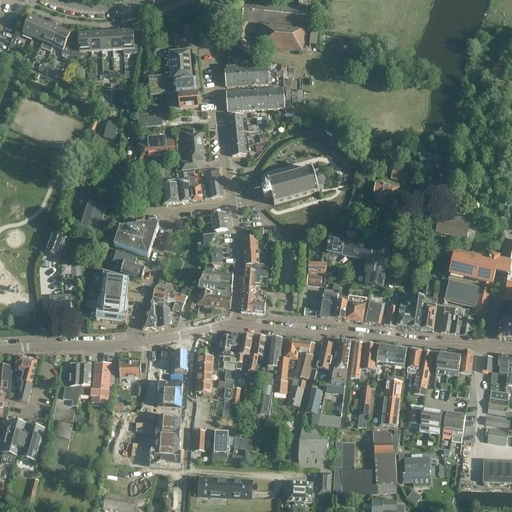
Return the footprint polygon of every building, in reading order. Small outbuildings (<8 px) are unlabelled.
[(305,30),(307,9),(245,3),(243,23),(260,24),(258,48),(303,53),(305,30)] [(313,30),(315,10),(307,9),(305,30),(313,30)] [(33,38),(40,22),(30,17),(23,34),(33,38)] [(43,43),(50,26),(40,22),(33,38),(43,43)] [(53,47),(60,30),(50,26),(43,43),(53,47)] [(64,51),(70,36),(71,35),(60,30),(53,47),(64,51)] [(135,50),(134,32),(123,33),(123,51),(135,50)] [(318,45),(319,33),(311,32),(310,44),(318,45)] [(113,51),(112,33),(101,34),(102,52),(113,51)] [(123,51),(123,33),(112,33),(113,51),(123,51)] [(91,53),(90,34),(79,35),(80,53),(91,53)] [(102,52),(101,34),(90,34),(91,53),(102,52)] [(167,54),(167,47),(153,48),(154,56),(155,55),(156,60),(161,59),(160,55),(167,54)] [(193,81),(190,52),(169,54),(172,80),(172,83),(178,82),(193,81)] [(269,76),(268,68),(268,66),(254,67),(254,77),(269,76)] [(240,77),(240,67),(225,68),(226,78),(240,77)] [(254,77),(254,67),(240,67),(240,77),(254,77)] [(289,91),(288,78),(288,72),(287,72),(287,68),(282,67),(281,72),(283,72),(284,87),(286,87),(286,91),(289,91)] [(269,86),(269,76),(254,77),(255,87),(269,86)] [(241,87),(240,77),(226,78),(227,88),(241,87)] [(255,87),(254,77),(240,77),(241,87),(255,87)] [(180,94),(178,82),(172,83),(172,80),(150,82),(151,97),(180,94)] [(196,81),(193,81),(178,82),(180,94),(180,96),(197,94),(196,81)] [(284,97),(284,90),(270,91),(270,101),(284,100),(284,97)] [(256,101),(255,91),(241,92),(242,102),(256,101)] [(270,101),(270,91),(255,91),(256,101),(270,101)] [(304,103),(303,91),(298,92),(292,93),(292,103),(304,103)] [(242,102),(241,92),(227,93),(227,103),(242,102)] [(198,108),(197,94),(180,96),(176,96),(177,110),(198,108)] [(285,108),(284,100),(270,101),(271,111),(285,110),(285,108)] [(257,111),(256,101),(242,102),(242,112),(257,111)] [(271,111),(270,101),(256,101),(257,111),(271,111)] [(242,112),(242,102),(227,103),(228,113),(242,112)] [(169,116),(169,108),(156,109),(156,117),(169,116)] [(243,126),(242,116),(228,118),(229,128),(243,126)] [(162,126),(162,117),(138,119),(139,128),(162,126)] [(244,136),(243,126),(229,128),(230,138),(244,136)] [(205,162),(203,147),(204,147),(203,146),(202,146),(201,142),(203,142),(203,141),(202,133),(195,134),(195,133),(193,133),(193,134),(186,135),(189,162),(181,163),(182,171),(198,170),(197,163),(205,162)] [(245,146),(244,136),(230,138),(231,148),(245,146)] [(176,160),(174,140),(139,143),(141,163),(176,160)] [(246,156),(245,146),(231,148),(232,157),(246,156)] [(420,162),(442,166),(444,153),(422,149),(420,162)] [(324,189),(323,187),(326,182),(324,176),(319,173),(319,171),(313,173),(313,171),(313,170),(311,170),(269,182),(268,182),(268,184),(270,191),(263,193),(265,200),(272,198),(274,204),(274,205),(274,206),(276,206),(318,194),(319,194),(319,192),(318,190),(324,189)] [(220,181),(219,171),(211,173),(212,182),(220,181)] [(394,171),(392,179),(406,182),(408,174),(394,171)] [(196,183),(194,172),(187,173),(189,184),(189,187),(198,186),(198,183),(196,183)] [(153,184),(152,176),(140,177),(140,186),(153,184)] [(220,181),(212,182),(204,184),(206,193),(204,193),(206,200),(205,200),(205,201),(223,198),(220,181)] [(192,203),(189,187),(189,184),(184,185),(178,186),(181,204),(192,203)] [(181,204),(178,186),(178,185),(176,186),(166,187),(161,188),(164,207),(181,204)] [(202,197),(200,186),(198,186),(189,187),(192,203),(202,201),(202,197)] [(396,209),(399,190),(397,190),(397,187),(391,186),(390,188),(377,186),(375,196),(378,197),(376,205),(396,209)] [(107,222),(103,221),(106,209),(89,204),(80,233),(97,238),(99,233),(103,234),(107,222)] [(216,233),(228,231),(226,214),(211,216),(212,224),(209,225),(211,236),(201,237),(202,246),(212,249),(219,235),(216,236),(216,233)] [(466,240),(470,221),(440,215),(436,234),(466,240)] [(149,259),(159,227),(155,224),(121,228),(115,248),(149,259)] [(58,258),(66,238),(53,233),(45,253),(58,258)] [(356,260),(360,241),(353,240),(331,235),(329,236),(329,241),(328,244),(329,246),(328,252),(327,255),(342,258),(342,257),(356,260)] [(388,263),(392,243),(392,242),(375,239),(354,235),(353,240),(360,241),(356,260),(368,262),(367,265),(370,265),(374,266),(375,260),(388,263)] [(258,258),(257,240),(243,240),(244,258),(258,258)] [(327,255),(328,252),(329,246),(328,244),(329,241),(319,240),(319,245),(322,245),(321,264),(327,264),(327,255)] [(145,269),(135,266),(137,258),(117,251),(113,262),(124,266),(121,274),(141,280),(142,281),(146,269),(145,269)] [(222,264),(222,252),(212,252),(212,264),(222,264)] [(485,320),(496,273),(506,275),(505,286),(507,286),(505,300),(511,301),(511,257),(511,266),(499,264),(499,260),(492,258),(491,261),(490,260),(489,263),(488,263),(489,260),(481,258),(481,261),(455,255),(448,282),(450,283),(448,289),(447,289),(445,295),(447,295),(445,302),(447,302),(474,309),(472,317),(485,320)] [(259,265),(258,258),(244,258),(245,266),(246,266),(246,272),(266,273),(267,265),(259,265)] [(383,289),(388,263),(375,260),(374,266),(370,265),(367,265),(366,274),(368,275),(366,286),(370,287),(383,289)] [(327,264),(321,264),(309,263),(309,274),(326,274),(327,264)] [(80,264),(71,265),(72,279),(81,278),(81,274),(80,264)] [(204,279),(206,273),(213,274),(213,270),(205,269),(201,278),(204,279)] [(262,298),(262,292),(258,292),(255,292),(256,287),(267,288),(268,273),(266,273),(246,272),(245,272),(243,297),(241,314),(253,315),(255,297),(262,298)] [(126,325),(127,314),(125,314),(129,280),(104,273),(100,308),(100,311),(97,311),(96,321),(126,325)] [(234,276),(213,274),(206,273),(204,279),(198,290),(201,290),(212,292),(232,296),(234,276)] [(321,282),(322,278),(308,277),(307,287),(321,288),(321,282)] [(438,300),(442,282),(428,280),(425,300),(424,307),(436,309),(438,300)] [(345,322),(348,299),(350,299),(351,292),(351,288),(340,286),(338,295),(339,296),(335,321),(345,322)] [(171,303),(174,294),(156,288),(153,299),(158,300),(165,302),(171,303)] [(230,311),(232,299),(211,296),(212,292),(201,290),(197,306),(230,311)] [(335,321),(339,296),(338,295),(324,293),(321,312),(321,317),(320,319),(335,321)] [(184,305),(188,298),(174,294),(171,303),(176,303),(184,305)] [(397,329),(401,305),(402,295),(397,295),(394,309),(388,308),(385,328),(397,329)] [(265,316),(266,298),(262,298),(255,297),(253,315),(265,316)] [(57,299),(50,299),(50,305),(52,321),(73,319),(71,303),(71,298),(64,298),(61,298),(57,299)] [(420,331),(424,307),(425,300),(413,298),(413,300),(409,330),(420,331)] [(363,325),(366,307),(367,301),(355,299),(350,299),(348,299),(345,322),(363,325)] [(409,330),(413,300),(406,300),(405,305),(401,305),(397,329),(409,330)] [(381,327),(385,306),(385,302),(379,301),(378,304),(368,302),(363,325),(381,327)] [(158,330),(157,310),(157,306),(150,307),(143,331),(158,330)] [(181,314),(183,308),(175,306),(173,311),(181,314)] [(461,337),(465,310),(465,307),(457,306),(457,308),(456,315),(454,314),(451,335),(461,337)] [(433,333),(436,309),(424,307),(420,331),(420,332),(433,333)] [(451,335),(454,314),(456,315),(457,308),(444,308),(443,313),(450,314),(450,317),(443,316),(441,334),(451,335)] [(171,329),(170,309),(157,310),(158,330),(171,329)] [(511,317),(511,315),(511,310),(504,309),(502,315),(511,317)] [(321,317),(321,312),(317,311),(316,311),(306,310),(305,310),(305,311),(305,316),(304,317),(305,317),(315,318),(316,318),(316,317),(316,316),(321,317)] [(471,337),(473,321),(473,318),(471,318),(472,314),(469,313),(469,311),(465,310),(461,337),(471,338),(472,337),(471,337)] [(511,341),(511,321),(501,320),(498,340),(511,341)] [(230,358),(231,348),(235,348),(238,346),(240,335),(232,335),(232,338),(221,337),(220,357),(225,358),(224,363),(225,363),(224,370),(227,371),(225,380),(234,382),(236,370),(237,363),(238,359),(230,358)] [(250,357),(253,337),(242,336),(239,355),(243,356),(250,357)] [(255,372),(257,357),(265,358),(268,339),(255,337),(251,356),(248,371),(249,371),(248,380),(256,381),(257,372),(255,372)] [(269,417),(276,369),(277,369),(278,364),(280,364),(281,360),(283,341),(271,339),(267,368),(260,415),(269,417)] [(299,353),(300,343),(284,341),(281,360),(290,361),(297,362),(299,353)] [(345,389),(351,343),(339,342),(339,347),(335,346),(333,355),(335,356),(333,370),(332,370),(332,372),(329,373),(329,375),(326,376),(324,383),(327,383),(327,386),(345,389)] [(308,381),(313,357),(316,345),(300,343),(299,353),(306,354),(305,356),(299,355),(294,379),(308,381)] [(329,371),(333,355),(335,346),(329,345),(328,344),(326,343),(324,344),(322,344),(317,368),(329,371)] [(362,362),(364,345),(355,344),(353,361),(362,362)] [(374,372),(377,346),(365,345),(364,345),(362,362),(361,371),(374,372)] [(385,367),(388,348),(379,347),(377,364),(384,365),(384,367),(385,367)] [(394,377),(395,369),(398,349),(388,348),(385,367),(388,368),(388,372),(385,371),(384,376),(394,377)] [(404,370),(407,351),(398,349),(395,369),(397,369),(398,367),(402,368),(402,370),(404,370)] [(419,371),(422,353),(411,351),(407,379),(410,380),(411,375),(416,376),(417,371),(419,371)] [(471,376),(474,353),(462,352),(459,374),(459,379),(464,380),(465,375),(471,376)] [(425,397),(433,354),(422,353),(419,371),(417,371),(416,376),(411,375),(410,380),(408,393),(414,394),(413,395),(425,397)] [(175,354),(175,374),(187,374),(188,354),(175,354)] [(447,377),(450,356),(438,355),(436,375),(447,377)] [(150,361),(147,381),(159,383),(160,371),(173,368),(170,356),(150,361)] [(213,367),(213,357),(199,356),(198,366),(213,367)] [(458,378),(461,358),(450,356),(447,377),(458,378)] [(507,377),(510,357),(499,356),(498,368),(493,368),(491,385),(498,385),(499,376),(507,377)] [(33,386),(39,362),(17,357),(15,365),(17,366),(15,372),(18,373),(17,378),(22,380),(20,384),(22,385),(17,401),(28,404),(33,385),(33,386)] [(492,374),(493,366),(493,360),(483,359),(481,373),(492,374)] [(290,361),(281,360),(280,364),(278,364),(277,369),(276,382),(275,382),(273,395),(287,397),(289,383),(287,383),(290,361)] [(360,381),(361,371),(362,362),(353,361),(351,380),(360,381)] [(141,379),(141,363),(120,364),(120,377),(120,380),(127,380),(132,380),(141,379)] [(90,393),(91,367),(91,366),(91,365),(81,366),(80,379),(80,393),(90,393)] [(114,392),(116,366),(111,366),(111,365),(95,365),(92,404),(101,405),(101,406),(108,406),(109,392),(114,392)] [(9,398),(13,367),(0,366),(0,418),(2,418),(5,397),(9,398)] [(80,393),(80,379),(81,366),(71,366),(71,367),(70,393),(76,393),(80,393)] [(212,376),(213,367),(198,366),(197,375),(212,376)] [(212,385),(212,376),(197,375),(197,384),(212,385)] [(299,409),(304,390),(306,383),(293,380),(287,406),(299,409)] [(369,417),(369,416),(371,399),(373,382),(364,381),(361,416),(368,417),(369,417)] [(233,390),(234,383),(225,382),(224,389),(233,390)] [(400,401),(403,384),(387,382),(385,400),(400,401)] [(211,394),(212,385),(197,384),(196,393),(204,394),(211,394)] [(159,385),(158,396),(182,398),(183,386),(180,386),(174,386),(168,385),(159,385)] [(508,403),(509,394),(492,392),(493,388),(490,388),(490,392),(491,392),(490,400),(508,403)] [(238,405),(240,390),(234,389),(232,404),(238,405)] [(317,415),(322,393),(311,390),(306,413),(313,415),(317,416),(317,415)] [(158,396),(158,408),(182,410),(182,398),(158,396)] [(399,411),(400,401),(385,400),(384,406),(383,409),(399,411)] [(505,417),(507,408),(508,403),(490,400),(487,414),(505,417)] [(123,412),(124,404),(113,403),(113,411),(123,412)] [(73,424),(75,412),(55,409),(53,421),(73,424)] [(398,420),(399,411),(383,409),(383,412),(382,418),(398,420)] [(429,435),(433,412),(423,410),(419,433),(429,435)] [(420,426),(422,412),(419,412),(415,411),(411,411),(409,425),(420,426)] [(439,436),(443,414),(433,412),(429,435),(439,436)] [(452,438),(456,416),(446,414),(442,437),(452,438)] [(317,429),(318,426),(320,417),(320,416),(317,415),(317,416),(313,415),(310,429),(317,429)] [(366,430),(368,417),(361,416),(359,429),(366,430)] [(461,445),(466,417),(456,416),(452,438),(451,443),(461,445)] [(340,429),(341,420),(320,417),(318,426),(340,429)] [(158,418),(157,430),(181,432),(182,420),(158,418)] [(397,429),(398,420),(382,418),(382,422),(381,426),(381,427),(397,429)] [(509,430),(510,422),(487,418),(485,426),(509,430)] [(17,457),(26,425),(11,421),(2,453),(17,457)] [(70,441),(73,425),(55,422),(52,437),(53,437),(51,447),(68,450),(70,441)] [(36,462),(44,430),(26,425),(17,457),(36,462)] [(317,429),(310,429),(302,428),(298,461),(300,470),(330,472),(331,460),(327,460),(329,431),(317,429)] [(157,430),(156,442),(180,443),(181,432),(157,430)] [(506,447),(508,433),(490,430),(487,444),(506,447)] [(204,453),(206,433),(196,432),(195,452),(204,453)] [(399,442),(400,437),(391,436),(391,434),(373,432),(374,443),(399,442)] [(227,455),(229,434),(216,434),(215,454),(227,455)] [(251,452),(252,442),(237,439),(236,443),(235,447),(235,449),(251,452)] [(156,442),(156,453),(180,455),(180,443),(156,442)] [(397,455),(399,442),(374,443),(375,455),(375,456),(395,455),(397,455)] [(355,457),(355,445),(342,445),(342,449),(342,457),(355,457)] [(156,453),(155,465),(181,467),(181,459),(179,459),(180,455),(156,453)] [(396,465),(395,455),(375,456),(376,465),(396,465)] [(430,474),(429,459),(404,460),(405,474),(402,474),(403,485),(413,484),(413,479),(417,479),(417,474),(430,474)] [(511,487),(511,462),(484,462),(483,484),(483,487),(511,487)] [(52,470),(64,474),(66,467),(54,463),(52,470)] [(397,484),(396,465),(376,465),(377,471),(372,471),(372,495),(376,495),(376,496),(377,496),(377,495),(396,494),(396,484),(397,484)] [(372,495),(372,471),(362,472),(362,490),(342,491),(342,497),(371,496),(371,495),(372,495)] [(362,490),(362,472),(355,472),(341,472),(342,491),(362,490)] [(331,475),(320,475),(319,495),(330,495),(331,475)] [(252,483),(200,480),(199,498),(251,501),(252,483)] [(288,503),(293,503),(295,503),(295,506),(303,506),(304,504),(311,504),(313,485),(289,484),(288,503)] [(414,490),(408,498),(417,505),(423,497),(414,490)] [(121,511),(133,511),(136,499),(106,494),(103,509),(121,511)] [(404,511),(404,507),(397,506),(397,502),(373,501),(372,511),(404,511)]
